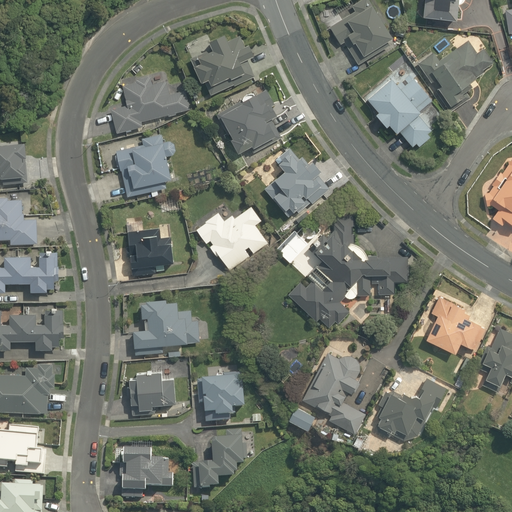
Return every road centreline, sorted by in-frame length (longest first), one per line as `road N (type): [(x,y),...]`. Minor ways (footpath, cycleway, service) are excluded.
road 1 (residential): [(86,511),(98,325),(70,164),(74,107),(116,37),(189,0)]
road 2 (residential): [(421,219),(326,108),(275,0)]
road 3 (residential): [(421,219),(492,124),(511,110)]
